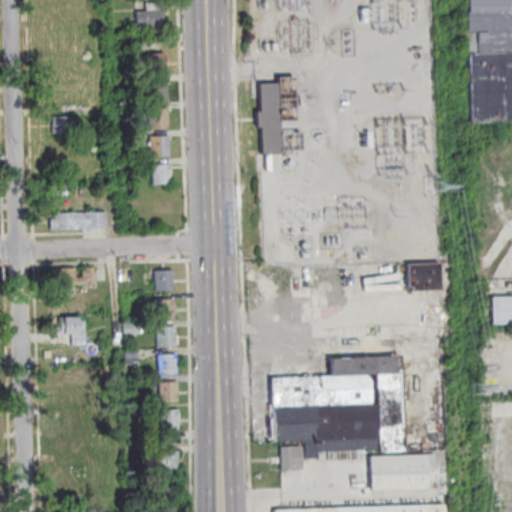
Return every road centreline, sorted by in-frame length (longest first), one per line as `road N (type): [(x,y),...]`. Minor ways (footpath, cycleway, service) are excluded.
road 1 (tertiary): [(221,511),(207,0)]
road 2 (residential): [(25,511),(11,0)]
road 3 (residential): [(214,245),(0,250)]
